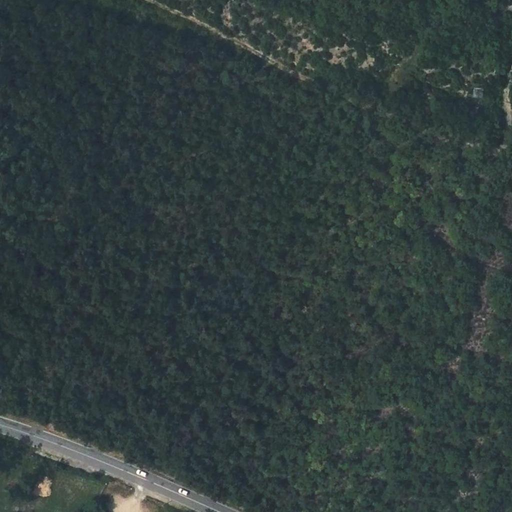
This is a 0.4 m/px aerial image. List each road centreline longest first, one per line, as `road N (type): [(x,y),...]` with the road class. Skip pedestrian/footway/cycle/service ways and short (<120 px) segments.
road 1 (track): [(486,9),(499,78),(492,104),(360,81),(325,83),(144,0)]
road 2 (secondary): [(0,428),(218,511)]
